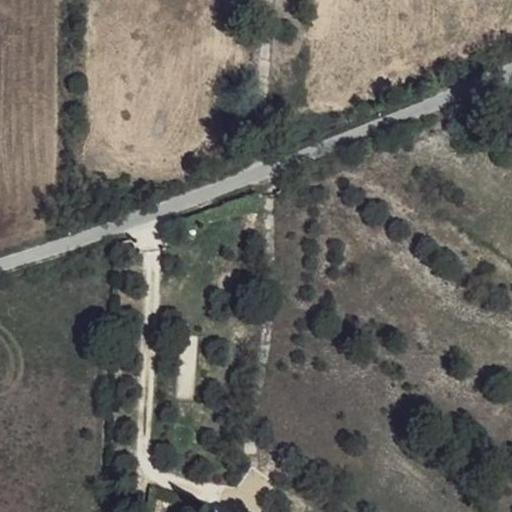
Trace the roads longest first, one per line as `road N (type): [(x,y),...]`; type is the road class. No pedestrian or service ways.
road 1 (residential): [(511,79),(279,180),(0,266)]
road 2 (unknown): [(266,184),(269,288),(247,456),(256,511)]
